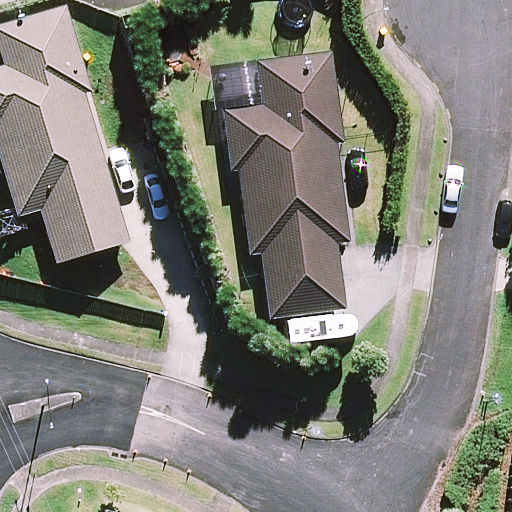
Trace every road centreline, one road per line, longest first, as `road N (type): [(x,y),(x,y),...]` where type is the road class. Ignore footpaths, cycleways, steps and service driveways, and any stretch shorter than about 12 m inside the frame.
road 1 (residential): [(344,511),(442,399),(486,106),(461,0)]
road 2 (residential): [(0,409),(105,401),(233,438),(337,511)]
